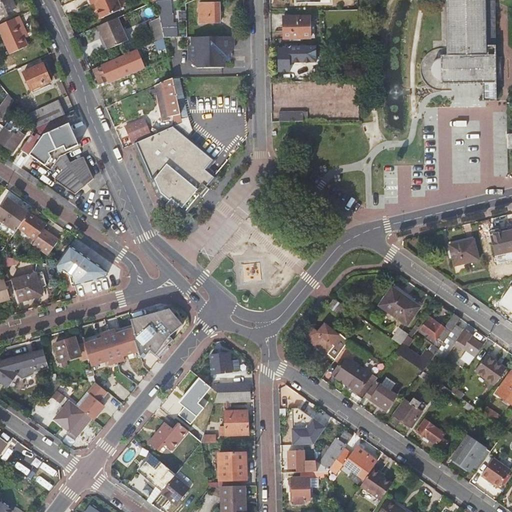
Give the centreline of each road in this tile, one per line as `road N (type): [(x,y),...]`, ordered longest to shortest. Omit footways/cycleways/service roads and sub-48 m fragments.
road 1 (residential): [(268,360),(484,511)]
road 2 (residential): [(145,235),(41,0)]
road 3 (residential): [(86,472),(220,308)]
road 4 (residential): [(144,292),(132,262),(0,169)]
road 5 (residential): [(359,234),(511,338)]
road 6 (residential): [(261,164),(258,0)]
road 7 (residential): [(359,234),(511,195)]
road 8 (residential): [(272,511),(268,360)]
road 9 (residential): [(0,332),(144,292)]
road 10 (residential): [(266,324),(359,234)]
road 11 (residential): [(261,164),(359,234)]
